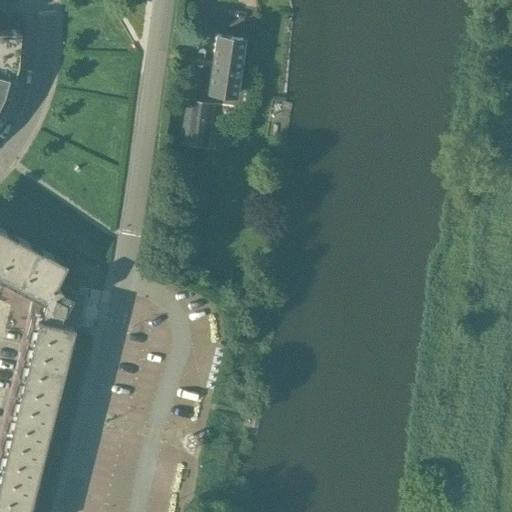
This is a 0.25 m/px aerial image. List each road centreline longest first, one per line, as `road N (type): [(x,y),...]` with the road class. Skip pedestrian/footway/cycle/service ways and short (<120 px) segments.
road 1 (tertiary): [(67,511),(123,281),(159,0)]
road 2 (residential): [(0,160),(44,78),(45,0)]
